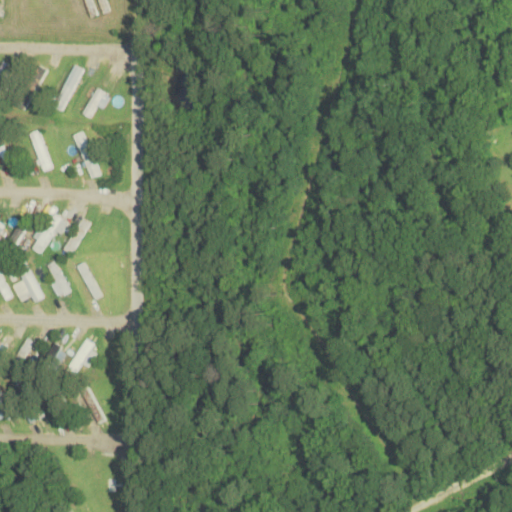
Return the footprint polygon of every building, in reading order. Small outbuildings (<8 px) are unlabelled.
[(76,63),(85,68),(63,108),(54,103),(76,63)] [(38,64),(47,68),(26,109),(16,104),(38,64)] [(0,69),(1,68),(10,75),(0,89),(0,69)] [(193,110),(193,70),(171,70),(171,110),(193,110)] [(98,87),(107,92),(94,117),(84,113),(98,87)] [(30,132),(40,129),(54,167),(44,171),(30,132)] [(75,133),(84,130),(101,172),(92,176),(75,133)] [(0,150),(0,132),(13,155),(5,159),(0,150)] [(23,215),(31,220),(11,252),(3,247),(23,215)] [(53,216),(61,221),(41,253),(33,248),(53,216)] [(85,217),(92,222),(72,253),(65,248),(85,217)] [(15,266),(24,260),(42,289),(34,295),(15,266)] [(46,266),(54,260),(73,289),(64,295),(46,266)] [(78,265),(86,260),(105,293),(97,298),(78,265)] [(0,285),(0,265),(15,295),(7,299),(0,285)] [(26,336),(35,341),(19,369),(10,363),(26,336)] [(87,338),(95,343),(75,375),(67,370),(87,338)] [(0,359),(9,346),(0,340),(0,359)] [(55,341),(63,346),(43,378),(35,373),(55,341)] [(20,389),(29,384),(47,413),(39,418),(20,389)] [(0,405),(0,386),(17,414),(9,419),(0,405)] [(82,394),(90,389),(108,418),(100,423),(82,394)]
